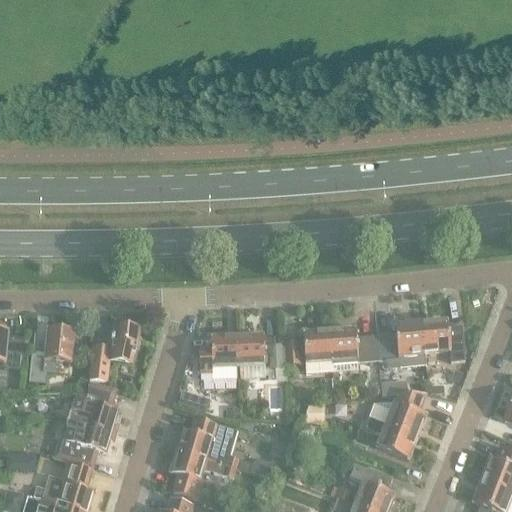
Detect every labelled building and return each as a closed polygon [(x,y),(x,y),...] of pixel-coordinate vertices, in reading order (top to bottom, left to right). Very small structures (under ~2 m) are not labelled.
[(464,331),(449,332),(448,322),(421,325),(424,355),(451,353),(452,367),(467,366),(464,331)] [(424,355),(421,325),(396,327),(397,337),(376,339),(379,364),(386,363),(386,365),(387,366),(388,368),(389,369),(391,370),(392,371),(394,372),(395,372),(397,372),(425,369),(424,355)] [(94,349),(92,362),(105,363),(103,385),(107,386),(109,364),(132,369),(139,346),(140,331),(138,331),(138,327),(127,326),(127,330),(116,329),(114,341),(112,341),(112,343),(109,342),(108,350),(94,349)] [(58,362),(70,364),(74,333),(48,330),(44,360),(32,359),(29,385),(47,387),(48,376),(56,377),(58,362)] [(356,341),(356,332),(330,334),(333,375),(359,373),(358,365),(379,364),(376,339),(356,341)] [(8,334),(0,333),(0,365),(4,366),(5,355),(25,357),(26,341),(7,340),(8,334)] [(333,375),(330,334),(303,337),(305,367),(306,377),(333,375)] [(265,338),(237,339),(238,370),(265,369),(265,338)] [(212,353),(199,353),(200,377),(214,377),(214,370),(238,370),(237,339),(211,340),(212,353)] [(299,345),(285,346),(287,368),(300,367),(299,345)] [(270,349),(271,371),(283,371),(283,349),(270,349)] [(92,362),(90,384),(103,385),(105,363),(92,362)] [(455,373),(451,383),(459,386),(462,376),(455,373)] [(110,412),(116,393),(91,385),(87,398),(94,401),(92,406),(76,401),(69,422),(111,435),(117,414),(110,412)] [(395,386),(382,387),(383,400),(396,399),(395,386)] [(183,396),(179,407),(191,411),(194,399),(183,396)] [(369,421),(385,427),(385,426),(417,439),(425,416),(418,414),(425,396),(396,399),(393,406),(376,407),(369,421)] [(309,409),(304,426),(324,427),(325,409),(309,409)] [(227,411),(227,421),(240,421),(240,411),(227,411)] [(183,433),(177,454),(236,472),(237,472),(240,462),(229,459),(237,434),(195,421),(191,435),(183,433)] [(369,421),(365,431),(381,438),(376,449),(408,461),(417,439),(385,426),(385,427),(369,421)] [(111,435),(69,422),(63,443),(60,441),(57,450),(54,460),(69,465),(92,472),(92,470),(97,454),(104,456),(111,435)] [(511,453),(502,449),(496,462),(491,460),(482,482),(511,493),(511,453)] [(236,472),(177,454),(171,475),(178,477),(173,496),(197,503),(203,483),(200,482),(203,472),(233,481),(236,472)] [(21,457),(20,471),(35,472),(36,457),(21,457)] [(38,490),(34,499),(43,502),(73,511),(87,511),(89,506),(93,495),(85,492),(91,472),(70,466),(65,484),(50,480),(46,493),(38,490)] [(387,494),(392,481),(355,467),(349,481),(362,486),(354,507),(366,511),(388,511),(394,497),(387,494)] [(511,511),(511,493),(482,482),(473,504),(481,507),(478,511),(511,511)] [(340,494),(337,501),(338,502),(348,506),(351,498),(340,494)] [(8,498),(4,511),(22,511),(24,502),(8,498)] [(73,511),(43,502),(40,511),(73,511)] [(306,511),(281,502),(276,511),(306,511)] [(353,508),(348,506),(338,502),(333,511),(366,511),(354,507),(353,508)] [(190,511),(192,509),(171,503),(167,511),(190,511)]
